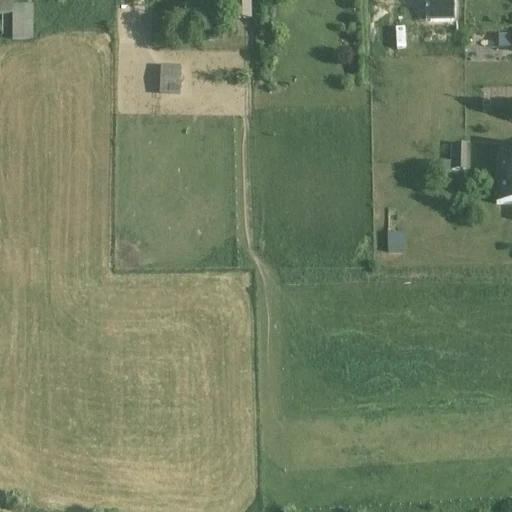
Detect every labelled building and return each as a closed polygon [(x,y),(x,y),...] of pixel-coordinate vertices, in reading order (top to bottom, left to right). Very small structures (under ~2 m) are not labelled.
[(0,0),(0,24),(11,24),(12,49),(32,48),(31,15),(13,16),(12,0),(0,0)] [(232,0),(234,28),(249,28),(248,0),(232,0)] [(449,0),(428,0),(429,14),(449,14),(449,0)] [(463,14),(463,0),(449,0),(449,14),(463,14)] [(507,42),(495,42),(496,59),(511,58),(511,37),(507,37),(507,42)] [(180,82),(164,82),(163,102),(180,102),(180,82)] [(466,157),(452,156),(451,179),(465,180),(466,157)] [(511,158),(500,158),(498,191),(511,191),(511,158)] [(511,191),(498,191),(497,215),(511,215),(511,191)] [(402,242),(387,243),(388,261),(403,261),(402,242)]
